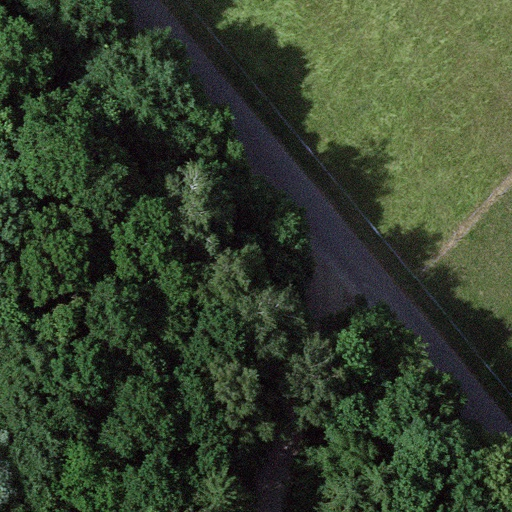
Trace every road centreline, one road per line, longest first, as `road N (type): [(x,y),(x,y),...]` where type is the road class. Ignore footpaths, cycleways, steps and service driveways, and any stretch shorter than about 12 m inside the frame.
road 1 (track): [(116,0),(336,264)]
road 2 (track): [(336,264),(511,473)]
road 3 (track): [(336,264),(269,511)]
